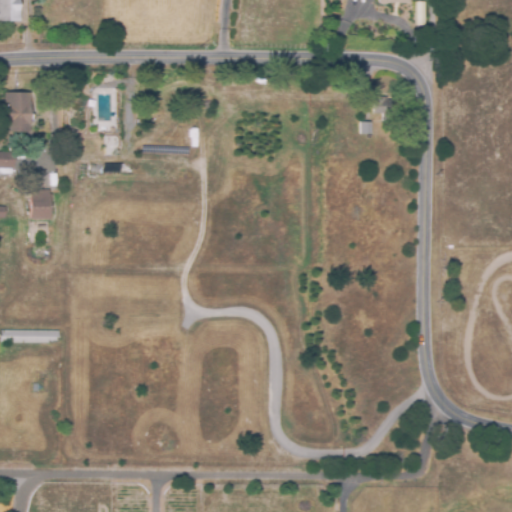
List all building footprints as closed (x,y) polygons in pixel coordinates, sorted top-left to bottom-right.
[(0,22),(0,0),(17,0),(18,22),(0,22)] [(28,133),(1,133),(1,93),(28,93),(28,133)] [(390,115),(370,115),(370,97),(385,98),(385,100),(391,100),(390,115)] [(356,136),(356,123),(370,123),(370,135),(356,136)] [(11,169),(0,169),(0,152),(11,152),(11,169)] [(27,221),(26,191),(47,190),(48,220),(27,221)] [(57,344),(0,344),(0,331),(57,332),(57,344)]
